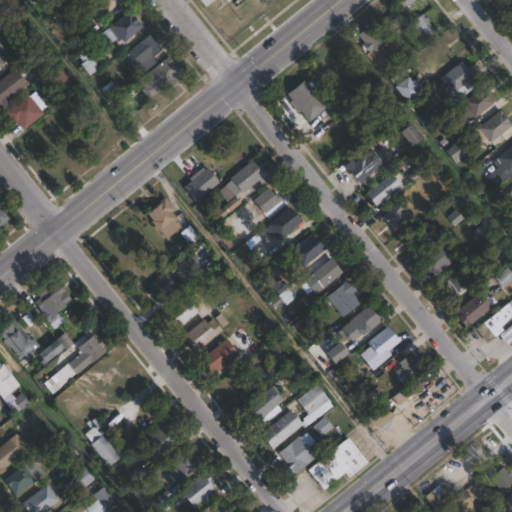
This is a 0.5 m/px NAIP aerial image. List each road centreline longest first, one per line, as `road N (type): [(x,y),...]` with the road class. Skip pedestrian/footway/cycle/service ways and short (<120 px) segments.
road 1 (residential): [(511,414),(173,0)]
road 2 (residential): [(285,511),(0,161)]
road 3 (tertiary): [(340,0),(0,278)]
road 4 (secondary): [(349,511),(511,379)]
